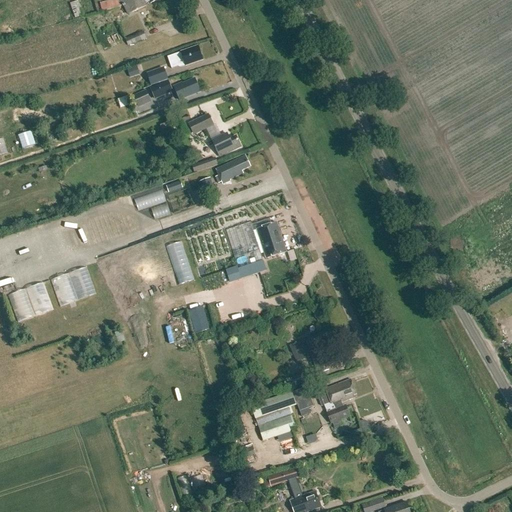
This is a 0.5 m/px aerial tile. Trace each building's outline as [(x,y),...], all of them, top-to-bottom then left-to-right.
[(124,8),(128,16),(146,7),(145,5),(150,3),(151,5),(160,0),(136,0),(123,7),(123,8),(124,8)] [(70,4),(73,14),(76,13),(78,19),(83,17),(78,1),(70,4)] [(119,41),(112,28),(102,33),(109,47),(119,41)] [(142,30),(124,37),(127,45),(145,37),(142,30)] [(185,67),(202,61),(197,47),(180,53),(180,54),(167,58),(171,70),(184,65),(185,67)] [(127,70),(129,78),(140,75),(137,67),(127,70)] [(163,68),(146,74),(150,86),(167,80),(163,68)] [(194,80),(181,86),(181,85),(173,88),(179,101),(199,93),(194,80)] [(150,89),(155,100),(172,93),(167,82),(150,89)] [(133,97),(138,109),(151,103),(146,91),(133,97)] [(118,99),(121,107),(131,104),(129,96),(118,99)] [(213,126),(208,115),(187,124),(191,133),(203,127),(204,130),(213,126)] [(211,141),(218,158),(240,148),(235,137),(228,140),(226,134),(211,141)] [(245,157),(229,164),(216,171),(223,185),(230,182),(229,181),(243,175),(241,172),(250,168),(245,157)] [(197,192),(200,201),(216,195),(210,178),(199,182),(202,191),(197,192)] [(182,188),(180,182),(166,186),(168,193),(182,188)] [(166,189),(138,197),(141,208),(169,200),(166,189)] [(73,216),(56,221),(57,226),(75,222),(73,216)] [(54,223),(39,227),(41,233),(56,228),(54,223)] [(286,253),(277,223),(256,230),(266,259),(286,253)] [(239,255),(242,268),(254,265),(251,252),(239,255)] [(156,260),(147,263),(154,280),(151,281),(158,299),(169,295),(156,260)] [(85,268),(50,280),(60,306),(95,294),(85,268)] [(237,268),(226,272),(230,283),(241,279),(237,268)] [(299,277),(289,281),(291,288),(302,284),(299,277)] [(43,283),(8,296),(17,322),(52,309),(43,283)] [(290,347),(296,363),(311,357),(318,375),(329,371),(319,347),(333,342),(329,332),(326,333),(325,332),(290,347)] [(219,348),(224,347),(221,337),(212,340),(216,354),(220,352),(219,348)] [(293,377),(296,386),(312,380),(308,371),(293,377)] [(353,396),(356,395),(350,380),(336,385),(336,386),(326,390),(331,403),(324,406),(326,413),(330,424),(349,417),(345,406),(343,407),(342,403),(354,399),(353,396)] [(293,393),(251,407),(255,419),(263,443),(291,433),(290,429),(295,427),(291,415),(299,412),(301,418),(315,412),(306,387),(293,393)] [(365,424),(362,425),(365,433),(374,430),(373,427),(366,429),(365,424)] [(239,448),(242,459),(256,455),(252,444),(239,448)] [(305,477),(302,467),(272,476),(276,486),(305,477)] [(186,486),(203,480),(200,472),(183,478),(186,486)] [(289,501),(293,511),(307,511),(316,509),(315,507),(319,505),(315,492),(289,501)] [(361,506),(363,511),(372,511),(385,508),(382,499),(361,506)] [(409,511),(406,503),(384,510),(384,511),(381,511),(409,511)]
